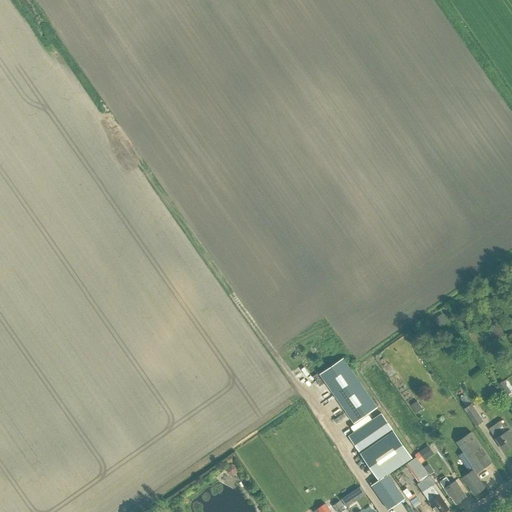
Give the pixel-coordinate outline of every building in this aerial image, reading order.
[(442,314),(433,320),(439,328),(448,322),(442,314)] [(505,334),(498,324),(490,329),(497,339),(505,334)] [(343,358),(320,374),(354,423),(378,407),(343,358)] [(506,396),(511,393),(503,381),(498,384),(506,396)] [(472,405),(464,410),(476,428),(484,423),(472,405)] [(372,485),(389,510),(405,498),(388,474),(412,457),(382,413),(349,436),(379,480),(372,485)] [(496,438),(504,451),(511,445),(511,437),(511,436),(511,432),(503,419),(489,428),(496,438)] [(468,485),(475,494),(482,489),(481,486),(483,484),(476,473),(478,472),(492,462),(471,432),(457,442),(475,468),(461,478),(466,486),(468,485)] [(424,461),(434,454),(428,445),(418,452),(424,461)] [(430,475),(419,482),(424,490),(422,491),(431,503),(430,505),(432,508),(434,508),(436,511),(441,511),(442,511),(444,511),(449,509),(440,495),(439,495),(433,485),(435,483),(430,475)] [(444,489),(444,488),(450,496),(451,496),(456,504),(466,496),(456,480),(450,484),(446,478),(439,482),(444,489)] [(352,491),(358,499),(366,494),(360,486),(352,491)] [(340,501),(333,506),(337,511),(340,511),(345,509),(340,501)] [(331,511),(325,503),(314,511),(313,511),(331,511)]
